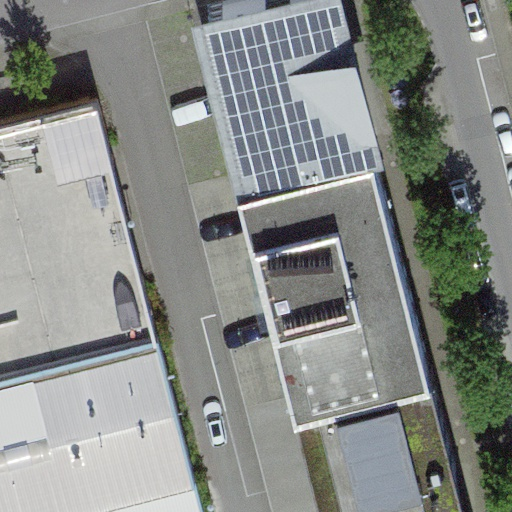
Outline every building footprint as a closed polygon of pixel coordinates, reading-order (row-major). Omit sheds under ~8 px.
[(230,0),(210,5),(253,172),(375,141),(338,0),(230,0)] [(0,372),(159,331),(99,97),(0,122),(0,372)] [(375,141),(253,172),(241,176),(298,398),(432,363),(375,141)] [(159,331),(0,372),(0,511),(205,511),(207,511),(159,331)] [(470,511),(432,363),(298,398),(327,511),(470,511)]
